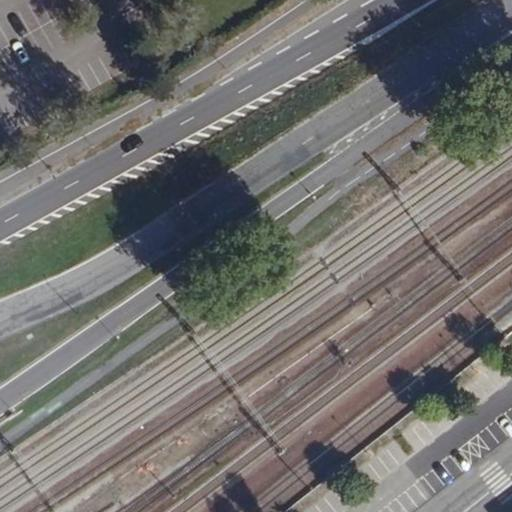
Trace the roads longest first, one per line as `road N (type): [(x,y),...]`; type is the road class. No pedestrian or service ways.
road 1 (primary): [(0,403),(511,43)]
road 2 (primary): [(0,320),(122,262),(511,4)]
road 3 (primary): [(395,0),(0,223)]
